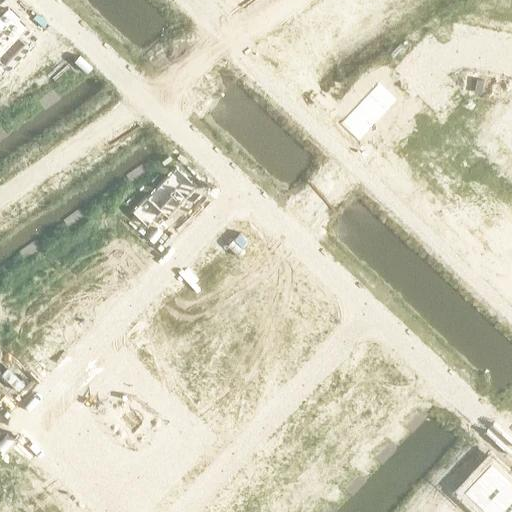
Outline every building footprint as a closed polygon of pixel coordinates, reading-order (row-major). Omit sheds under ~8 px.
[(225,0),(234,7),(235,6),(243,13),(254,0),(225,0)] [(0,63),(3,67),(26,42),(18,35),(26,26),(19,19),(20,17),(7,5),(5,8),(2,5),(0,6),(0,63)] [(327,16),(319,25),(325,31),(333,22),(327,16)] [(333,22),(325,31),(330,36),(339,27),(333,22)] [(297,27),(269,57),(285,72),(284,73),(284,74),(313,43),(297,27)] [(32,38),(6,65),(15,74),(16,73),(36,91),(46,81),(47,82),(50,78),(53,81),(72,62),(47,38),(40,46),(32,38)] [(313,43),(284,74),(285,74),(286,73),(300,87),(299,88),(300,88),(329,58),(313,43)] [(359,46),(350,55),(356,60),(364,51),(359,46)] [(364,51),(356,60),(362,66),(370,57),(364,51)] [(329,58),(300,88),(300,89),(302,88),(316,102),(315,103),(316,103),(345,72),(329,58)] [(345,72),(316,103),(316,104),(317,103),(333,118),(361,88),(345,72)] [(378,82),(339,123),(358,141),(396,100),(378,82)] [(391,144),(380,155),(387,162),(400,175),(400,174),(402,176),(432,144),(410,123),(408,125),(399,117),(382,135),(391,144)] [(487,158),(478,167),(485,174),(494,164),(487,158)] [(494,164),(485,174),(492,181),(501,171),(494,164)] [(145,194),(130,211),(147,227),(161,212),(167,217),(197,185),(176,165),(146,196),(145,194)] [(459,167),(424,204),(442,220),(476,184),(459,167)] [(476,184),(442,220),(457,235),(492,199),(476,184)] [(492,199),(457,235),(473,250),(507,213),(492,199)] [(112,212),(81,244),(104,265),(102,267),(111,275),(112,273),(114,275),(115,273),(126,261),(127,262),(128,260),(128,259),(133,254),(133,255),(135,253),(125,244),(135,234),(112,212)] [(511,217),(507,213),(473,250),(490,266),(503,253),(511,261),(511,260),(511,217)] [(37,278),(27,288),(49,308),(57,300),(75,317),(96,295),(60,261),(41,281),(37,278)] [(23,305),(4,326),(37,357),(39,355),(39,356),(41,355),(40,354),(47,346),(48,347),(49,346),(48,345),(50,343),(48,341),(56,334),(39,318),(48,308),(24,286),(12,299),(13,300),(15,298),(23,305)] [(0,388),(4,393),(26,369),(0,343),(0,388)] [(373,357),(353,378),(386,409),(406,388),(373,357)] [(311,413),(310,413),(352,453),(369,435),(327,395),(327,396),(329,398),(313,415),(311,413)] [(366,406),(359,413),(368,422),(375,415),(366,406)] [(294,431),(293,432),(328,465),(344,447),(351,454),(352,453),(310,413),(310,414),(312,416),(296,433),(294,431)] [(126,414),(121,419),(131,429),(136,424),(126,414)] [(0,470),(11,459),(0,448),(0,470)] [(251,476),(250,477),(288,511),(289,511),(305,496),(308,499),(318,489),(300,472),(291,481),(268,459),(267,459),(269,461),(253,478),(251,476)] [(492,461),(464,491),(481,506),(508,477),(492,461)] [(313,462),(306,469),(315,478),(322,471),(313,462)] [(23,470),(0,494),(0,509),(3,511),(36,511),(43,506),(34,498),(41,491),(33,484),(35,482),(33,480),(32,479),(26,473),(25,472),(23,470)] [(234,494),(233,495),(251,511),(288,511),(250,477),(252,479),(236,496),(234,494)] [(511,480),(508,477),(481,506),(486,511),(506,511),(511,506),(511,480)]
